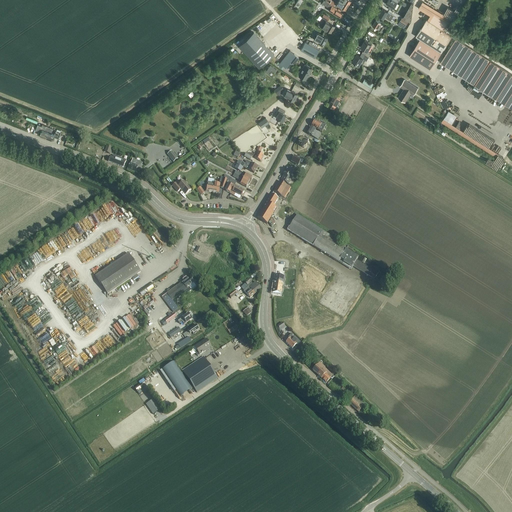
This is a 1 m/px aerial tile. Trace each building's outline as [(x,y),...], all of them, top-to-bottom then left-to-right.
[(345,10),(348,6),(339,0),(335,5),(342,9),(345,10)] [(388,0),(386,4),(393,8),(397,2),(398,3),(399,0),(398,0),(388,0)] [(420,39),(409,56),(430,69),(438,57),(441,52),(452,35),(447,32),(448,30),(445,28),(451,19),(423,2),(420,6),(419,8),(430,16),(428,20),(427,19),(427,20),(416,36),(420,39)] [(339,17),(342,13),(336,9),(337,9),(332,6),(329,11),(339,17)] [(383,8),(379,15),(381,16),(380,17),(383,19),(385,17),(388,19),(391,21),(394,16),(391,14),(383,8)] [(376,20),(372,26),(377,29),(380,30),(384,24),(381,23),(376,20)] [(335,27),(326,21),(322,28),(326,31),(327,30),(331,33),(335,27)] [(273,54),(264,44),(253,32),(239,46),(259,68),(273,54)] [(317,33),(314,39),(324,45),(328,38),(322,35),(317,33)] [(443,59),(441,62),(445,65),(475,84),(511,107),(511,74),(490,60),(456,38),(443,59)] [(362,52),(369,56),(371,53),(368,51),(372,44),(365,40),(361,47),(364,49),(362,52)] [(309,41),(308,44),(319,50),(316,48),(318,45),(313,42),(312,42),(309,41)] [(319,50),(308,44),(305,42),(300,50),(314,58),(319,50)] [(280,63),(279,64),(278,65),(283,69),(285,67),(287,69),(292,62),(294,64),(299,58),(290,50),(280,63)] [(369,56),(362,52),(360,56),(356,54),(352,61),(359,65),(363,58),(367,60),(369,56)] [(309,72),(311,69),(312,68),(310,68),(310,67),(307,65),(306,65),(305,65),(303,68),(301,68),(299,71),(300,72),(298,76),(305,80),(307,76),(308,76),(310,73),(309,72)] [(271,71),(279,76),(281,72),(273,67),(271,71)] [(405,79),(404,79),(400,87),(400,86),(404,89),(398,98),(405,102),(404,102),(410,93),(413,95),(418,88),(404,80),(405,79)] [(280,84),(275,89),(278,94),(279,95),(283,92),(282,91),(284,89),(280,84)] [(334,108),(343,93),(337,89),(328,105),(334,108)] [(293,101),(297,94),(289,90),(285,97),(293,101)] [(282,121),(286,115),(284,114),(285,111),(279,108),(278,111),(277,110),(276,113),(277,114),(275,118),(282,121)] [(258,123),(261,128),(269,122),(266,118),(258,123)] [(314,121),(311,126),(318,131),(320,127),(322,128),(323,126),(324,126),(324,125),(319,121),(318,123),(314,121)] [(46,138),(50,128),(42,125),(42,126),(38,125),(36,130),(40,132),(38,135),(46,138)] [(315,130),(310,127),(306,134),(317,141),(321,135),(314,131),(315,130)] [(50,128),(46,138),(54,141),(56,138),(59,139),(61,134),(60,133),(61,130),(59,130),(58,132),(56,132),(55,133),(52,132),(53,129),(50,128)] [(110,155),(112,148),(106,146),(104,153),(110,155)] [(171,151),(167,154),(174,162),(178,159),(171,151)] [(244,157),(245,158),(244,159),(247,160),(248,159),(250,161),(252,157),(260,162),(263,156),(257,152),(256,155),(254,154),(252,157),(246,154),(244,157)] [(301,164),(303,161),(308,164),(310,159),(307,157),(305,159),(300,156),(298,158),(294,156),(291,162),(298,166),(300,163),(301,164)] [(124,169),(127,162),(114,157),(114,158),(112,157),(112,159),(110,158),(109,162),(124,169)] [(133,159),(131,164),(130,164),(127,170),(137,174),(138,171),(139,172),(142,163),(133,159)] [(238,161),(236,165),(242,169),(242,168),(245,169),(254,174),(257,167),(251,164),(248,162),(246,165),(244,164),(238,161)] [(289,169),(287,168),(283,175),(284,175),(281,180),(288,185),(292,178),(291,177),(294,172),(295,173),(297,170),(291,166),(289,169)] [(250,179),(252,177),(244,173),(243,175),(236,171),(234,174),(249,182),(250,182),(251,180),(250,179)] [(248,183),(249,182),(234,174),(233,177),(239,181),(238,183),(246,188),(247,185),(248,185),(249,184),(248,183)] [(207,183),(206,191),(212,192),(213,184),(214,181),(214,180),(211,180),(210,183),(207,183)] [(180,190),(185,195),(191,190),(184,181),(178,186),(175,184),(172,186),(177,192),(180,190)] [(229,194),(230,194),(235,186),(233,185),(234,184),(229,182),(227,181),(226,184),(228,185),(225,191),(229,194)] [(284,198),(291,188),(280,181),(272,194),(278,198),(280,196),(284,198)] [(230,194),(231,194),(234,196),(235,194),(237,196),(238,195),(241,197),(242,194),(243,194),(244,193),(244,192),(244,191),(235,186),(230,194)] [(257,219),(267,224),(276,209),(273,207),(278,199),(271,195),(257,219)] [(297,215),(296,216),(287,230),(351,270),(353,267),(374,280),(381,268),(297,215)] [(128,254),(95,277),(107,295),(132,278),(133,281),(138,277),(137,275),(141,272),(140,271),(130,257),(128,254)] [(272,293),(275,294),(281,295),(281,290),(283,290),(283,289),(282,289),(284,277),(275,275),(272,293)] [(193,284),(194,284),(189,278),(187,279),(186,277),(182,280),(183,281),(162,298),(173,313),(178,309),(172,301),(177,296),(179,298),(181,296),(180,295),(189,288),(189,287),(191,290),(195,287),(193,284)] [(255,282),(253,285),(251,282),(249,279),(244,283),(248,287),(250,288),(255,294),(261,289),(255,282)] [(250,298),(255,294),(250,288),(248,287),(244,291),(246,294),(250,298)] [(234,289),(227,295),(231,299),(235,295),(236,297),(239,295),(237,294),(236,292),(234,289)] [(248,308),(243,312),(247,316),(252,312),(248,308)] [(176,316),(174,313),(164,321),(167,324),(176,316)] [(184,325),(192,320),(188,314),(182,318),(182,319),(177,322),(179,324),(182,322),(184,325)] [(196,332),(199,330),(196,325),(189,330),(190,330),(183,335),(185,338),(188,336),(192,333),(193,335),(197,333),(196,332)] [(288,340),(286,343),(292,349),(295,346),(296,347),(300,343),(292,334),(287,339),(288,340)] [(206,339),(194,347),(197,351),(194,352),(197,356),(199,355),(211,347),(206,339)] [(195,363),(182,372),(196,393),(217,378),(209,366),(204,359),(203,357),(202,358),(195,363)] [(174,362),(162,370),(180,397),(192,389),(174,362)] [(330,379),(332,376),(324,369),(325,368),(319,363),(312,370),(326,383),(330,379)] [(348,396),(351,392),(344,386),(341,390),(348,396)] [(361,408),(364,405),(355,396),(352,400),(351,399),(348,403),(358,413),(362,409),(361,408)] [(160,409),(153,399),(146,405),(153,415),(160,409)]
